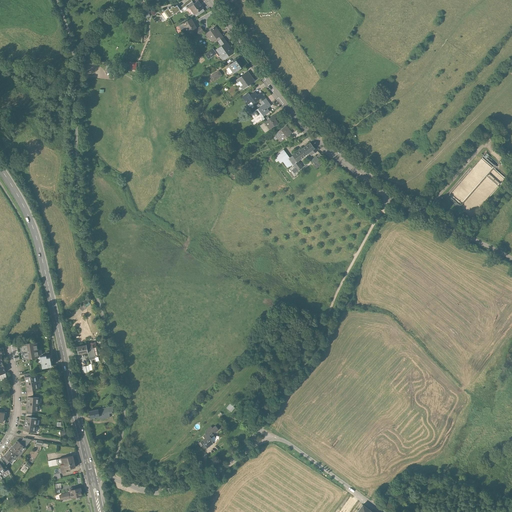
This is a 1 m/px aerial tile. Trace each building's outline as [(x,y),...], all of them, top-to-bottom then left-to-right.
[(180,10),(182,9),(192,2),(191,0),(188,0),(184,3),(185,3),(179,8),(180,10)] [(194,4),(189,7),(194,14),(197,13),(203,8),(197,1),(194,4)] [(194,4),(192,2),(182,9),(183,11),(189,7),(194,4)] [(169,18),(180,10),(179,8),(177,5),(174,7),(173,6),(170,7),(172,8),(170,10),(168,8),(164,11),(169,18)] [(196,29),(191,19),(183,23),(184,25),(180,27),(184,35),(196,29)] [(216,38),(218,41),(223,37),(215,27),(206,34),(208,36),(209,36),(212,41),(216,38)] [(222,46),(215,51),(217,53),(218,56),(220,54),(223,59),(234,52),(223,37),(218,41),(222,46)] [(209,59),(217,53),(215,51),(213,48),(205,54),(209,59)] [(239,58),(226,67),(231,75),(244,66),(239,58)] [(222,75),(219,71),(213,75),(216,79),(222,75)] [(240,77),(236,80),(243,89),(254,80),(247,71),(240,77)] [(260,99),(262,101),(266,99),(262,92),(257,96),(255,92),(250,96),(248,97),(252,102),(253,104),(260,99)] [(248,105),(252,102),(248,97),(250,96),(248,93),(242,97),(247,105),(248,105)] [(271,106),(266,99),(262,101),(265,105),(262,106),(252,113),(255,117),(259,115),(261,118),(270,112),(267,108),(271,106)] [(267,120),(264,122),(269,129),(278,123),(274,118),(279,115),(277,113),(269,118),(267,120)] [(265,132),(269,129),(264,122),(260,125),(265,132)] [(286,125),(275,133),(281,140),(291,132),(286,125)] [(294,164),(296,167),(298,170),(302,167),(298,161),(309,153),(314,150),(310,143),(289,158),(294,164)] [(288,168),(294,164),(289,158),(283,150),(275,156),(280,164),(283,162),(288,168)] [(316,157),(312,161),(315,164),(314,166),(317,169),(322,163),(320,161),(316,157)] [(92,341),(76,345),(78,354),(88,352),(89,356),(95,355),(92,343),(92,341)] [(37,342),(23,345),(25,359),(39,357),(37,342)] [(46,355),(40,357),(40,358),(41,363),(43,368),(52,366),(50,357),(47,358),(46,355)] [(30,377),(24,378),(26,384),(38,382),(36,376),(30,377)] [(39,389),(38,382),(26,384),(27,391),(32,390),(39,389)] [(39,404),(26,403),(26,410),(32,411),(39,411),(39,404)] [(98,409),(100,416),(103,415),(104,418),(110,417),(109,413),(113,413),(112,406),(98,409)] [(90,417),(100,416),(98,409),(89,410),(90,417)] [(36,426),(37,419),(31,418),(25,417),(24,424),(36,426)] [(35,432),(36,426),(24,424),(23,430),(29,431),(35,432)] [(216,434),(211,426),(205,431),(206,433),(202,436),(203,438),(199,442),(202,447),(210,441),(213,444),(217,440),(213,436),(216,434)] [(23,438),(20,442),(25,447),(31,439),(23,438)] [(20,442),(17,440),(10,448),(20,456),(26,448),(25,447),(20,442)] [(13,464),(20,456),(10,448),(3,456),(10,461),(13,464)] [(73,455),(57,459),(58,463),(64,462),(64,464),(58,466),(59,469),(58,469),(59,474),(59,473),(66,472),(66,469),(76,467),(73,455)] [(10,461),(3,456),(1,458),(5,465),(8,463),(10,461)] [(59,465),(58,463),(57,459),(48,461),(49,467),(59,465)] [(80,487),(69,489),(70,493),(71,498),(82,495),(80,487)]
